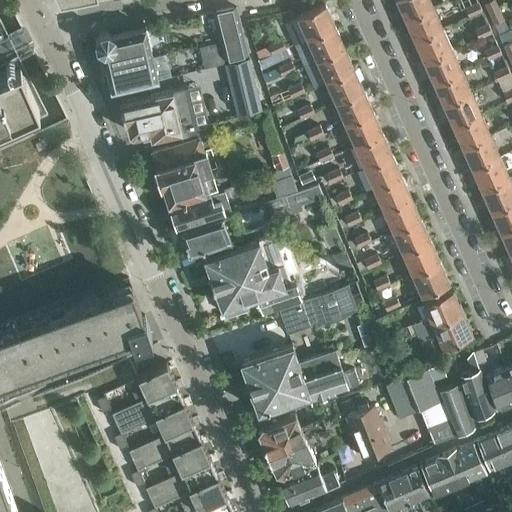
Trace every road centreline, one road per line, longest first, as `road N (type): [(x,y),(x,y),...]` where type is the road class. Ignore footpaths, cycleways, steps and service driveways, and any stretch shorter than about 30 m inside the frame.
road 1 (residential): [(262,511),(42,32)]
road 2 (residential): [(506,331),(358,0)]
road 3 (residential): [(286,511),(421,454)]
road 4 (residential): [(181,0),(42,32)]
